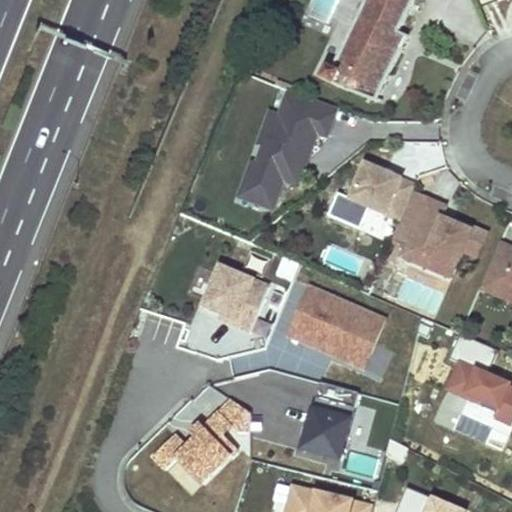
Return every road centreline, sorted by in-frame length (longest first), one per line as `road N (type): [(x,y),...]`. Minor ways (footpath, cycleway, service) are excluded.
road 1 (trunk): [(0,256),(97,0)]
road 2 (residential): [(511,56),(486,82),(468,138),(487,170),(511,180)]
road 3 (residential): [(116,511),(104,482),(108,457),(162,374)]
